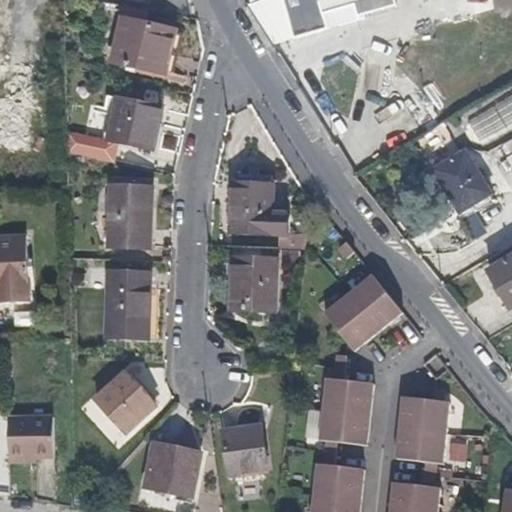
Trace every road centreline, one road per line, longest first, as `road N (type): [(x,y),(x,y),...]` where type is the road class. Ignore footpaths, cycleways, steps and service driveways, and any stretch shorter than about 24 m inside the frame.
road 1 (residential): [(511,398),(366,238),(233,53)]
road 2 (residential): [(206,368),(189,312),(192,180),(210,104),(233,53)]
